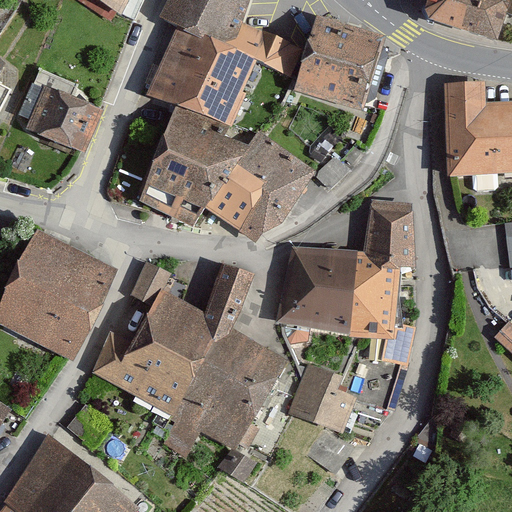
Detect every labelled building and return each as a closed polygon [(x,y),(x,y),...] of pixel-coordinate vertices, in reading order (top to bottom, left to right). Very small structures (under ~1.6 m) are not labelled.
[(100,0),(118,11),(123,0),(100,0)] [(266,0),(186,0),(176,21),(189,27),(242,52),(252,30),(266,0)] [(454,29),(484,38),(495,0),(451,0),(447,14),(454,29)] [(511,0),(495,0),(484,38),(511,46),(511,0)] [(242,52),(189,27),(164,97),(248,129),(274,66),(297,76),(307,54),(252,30),(242,52)] [(335,100),(351,37),(313,28),(297,90),(335,100)] [(365,108),(381,45),(351,37),(335,100),(365,108)] [(0,112),(22,70),(0,61),(0,112)] [(105,102),(53,79),(30,130),(83,153),(105,102)] [(485,82),(445,84),(449,174),(511,171),(511,104),(486,106),(485,82)] [(260,140),(180,110),(166,155),(243,180),(260,140)] [(330,177),(269,134),(260,140),(243,180),(302,224),(330,177)] [(243,180),(166,155),(146,204),(189,225),(203,208),(224,220),(243,180)] [(302,224),(243,180),(224,220),(265,245),(302,224)] [(377,206),(372,257),(418,262),(424,211),(377,206)] [(122,267),(47,236),(6,327),(84,358),(122,267)] [(294,322),(369,335),(373,290),(372,257),(300,247),(294,322)] [(372,257),(373,290),(413,293),(418,262),(372,257)] [(138,295),(162,305),(148,339),(220,373),(245,327),(216,311),(170,289),(177,273),(153,262),(138,295)] [(254,331),(269,274),(230,263),(216,311),(245,327),(254,331)] [(408,337),(413,293),(373,290),(369,335),(408,337)] [(220,373),(195,416),(178,443),(206,459),(221,431),(260,454),(311,366),(254,331),(245,327),(220,373)] [(104,372),(195,416),(220,373),(148,339),(125,329),(104,372)] [(376,382),(322,368),(308,424),(362,437),(376,382)] [(0,437),(12,418),(0,409),(0,437)] [(68,432),(43,468),(105,511),(168,511),(174,506),(68,432)] [(19,503),(33,511),(105,511),(43,468),(19,503)] [(33,511),(19,503),(12,511),(33,511)]
